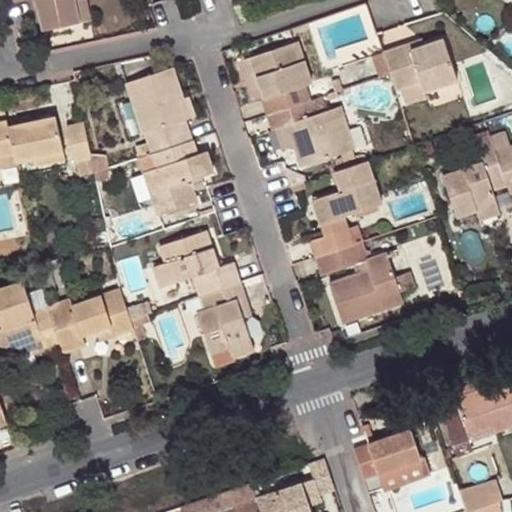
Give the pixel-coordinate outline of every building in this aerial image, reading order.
[(36,0),(44,33),(85,23),(78,0),(36,0)] [(91,0),(78,0),(85,23),(97,20),(91,0)] [(254,22),(248,3),(236,7),(242,25),(254,22)] [(409,45),(412,53),(425,48),(423,41),(409,45)] [(396,93),(402,91),(423,84),(426,94),(459,84),(445,43),(425,48),(412,53),(409,45),(382,54),(383,57),(390,78),(396,93)] [(248,62),(254,80),(261,78),(264,89),(268,100),(263,102),(269,118),(306,105),(312,103),(307,88),(315,85),(301,44),(248,62)] [(375,59),(382,81),(390,78),(383,57),(375,59)] [(181,99),(185,98),(175,67),(171,68),(126,83),(144,135),(146,134),(153,154),(194,141),(188,121),(181,99)] [(264,89),(261,78),(254,80),(259,91),(264,89)] [(335,89),(327,92),(329,98),(338,95),(345,93),(341,82),(333,84),(335,89)] [(426,94),(423,84),(402,91),(408,110),(429,103),(426,94)] [(192,96),(185,98),(181,99),(188,121),(197,118),(192,96)] [(288,128),(295,148),(303,171),(357,152),(343,110),(311,120),(306,105),(269,118),(274,133),(278,131),(288,128)] [(6,119),(8,127),(32,122),(30,113),(6,119)] [(16,162),(36,158),(64,151),(56,116),(32,122),(8,127),(14,151),(16,162)] [(8,127),(6,119),(0,120),(0,154),(14,151),(8,127)] [(68,125),(77,162),(91,158),(90,154),(84,122),(68,125)] [(285,152),(295,148),(288,128),(278,131),(285,152)] [(503,215),(494,188),(492,182),(505,178),(498,154),(493,139),(478,143),(484,165),(444,177),(457,219),(478,213),(481,222),(503,215)] [(194,141),(153,154),(157,165),(143,170),(159,215),(198,202),(191,180),(214,172),(207,149),(198,152),(194,141)] [(511,189),(511,149),(498,154),(505,178),(507,185),(509,191),(511,189)] [(0,166),(16,162),(14,151),(0,154),(0,166)] [(66,158),(64,151),(36,158),(37,165),(66,158)] [(91,158),(95,173),(104,170),(109,168),(106,157),(90,154),(91,158)] [(336,175),(369,163),(366,155),(328,168),(331,177),(336,175)] [(91,158),(77,162),(80,177),(95,173),(91,158)] [(341,192),(314,202),(323,227),(348,218),(383,205),(369,163),(336,175),(341,192)] [(97,182),(107,180),(104,170),(95,173),(97,182)] [(492,182),(494,188),(507,185),(505,178),(492,182)] [(351,228),(348,218),(323,227),(326,237),(351,228)] [(318,259),(357,246),(351,228),(326,237),(313,242),(318,259)] [(161,287),(195,276),(221,267),(209,230),(160,245),(165,261),(154,265),(161,287)] [(325,278),(359,266),(368,263),(371,270),(361,273),(331,284),(346,326),(386,312),(383,301),(402,294),(397,278),(389,255),(370,261),(364,244),(357,246),(318,259),(325,278)] [(361,273),(371,270),(368,263),(359,266),(361,273)] [(223,273),(221,267),(195,276),(197,281),(223,273)] [(40,273),(45,293),(56,290),(51,270),(40,273)] [(397,278),(402,294),(418,289),(413,273),(397,278)] [(0,348),(18,342),(20,348),(41,341),(45,351),(61,346),(48,307),(36,310),(25,279),(0,286),(0,317),(0,318),(3,326),(0,327),(0,348)] [(245,313),(240,297),(247,295),(243,284),(202,297),(205,309),(199,311),(212,353),(233,347),(236,356),(257,350),(245,313)] [(88,345),(84,335),(97,331),(111,326),(115,337),(133,331),(130,321),(127,312),(120,293),(75,307),(72,299),(48,307),(61,346),(63,353),(88,345)] [(383,301),(386,312),(406,306),(402,294),(383,301)] [(252,311),(247,295),(240,297),(245,313),(252,311)] [(127,312),(130,321),(147,315),(144,307),(127,312)] [(130,321),(133,331),(142,328),(150,325),(147,315),(130,321)] [(115,337),(111,326),(97,331),(100,342),(115,337)] [(138,343),(146,340),(142,328),(133,331),(138,343)] [(22,354),(20,348),(18,342),(0,348),(4,360),(22,354)] [(237,361),(236,356),(233,347),(212,353),(217,367),(237,361)] [(456,400),(481,390),(475,376),(450,385),(456,400)] [(511,379),(481,390),(456,400),(469,436),(491,428),(493,434),(511,427),(511,379)] [(0,426),(9,424),(0,399),(0,426)] [(368,446),(353,451),(363,481),(378,475),(422,459),(412,432),(375,444),(368,424),(361,427),(368,446)] [(471,442),(493,434),(491,428),(469,436),(471,442)] [(428,478),(422,459),(378,475),(385,494),(428,478)] [(312,511),(311,506),(308,499),(322,495),(335,490),(326,460),(310,466),(315,479),(258,500),(262,511),(312,511)] [(460,493),(466,511),(473,511),(476,511),(500,503),(503,502),(495,482),(460,493)] [(466,511),(460,493),(448,497),(447,494),(436,497),(437,500),(434,502),(437,511),(466,511)] [(322,495),(308,499),(311,506),(324,502),(322,495)] [(262,511),(258,500),(220,511),(262,511)] [(476,511),(500,511),(500,503),(476,511)]
